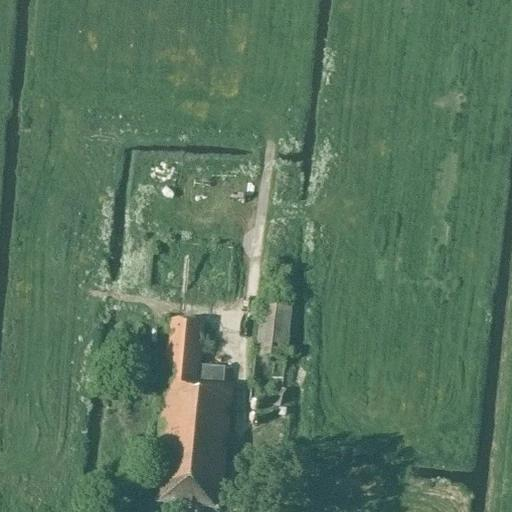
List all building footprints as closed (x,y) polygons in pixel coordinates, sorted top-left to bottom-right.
[(207,213),(234,216),(237,181),(210,178),(207,213)] [(284,364),(290,313),(261,310),(255,360),(284,364)] [(160,461),(155,508),(196,511),(219,511),(232,388),(223,388),(225,373),(200,371),(205,329),(169,325),(155,460),(160,461)] [(279,408),(284,366),(254,363),(249,405),(279,408)] [(147,443),(132,441),(130,458),(145,460),(147,443)]
